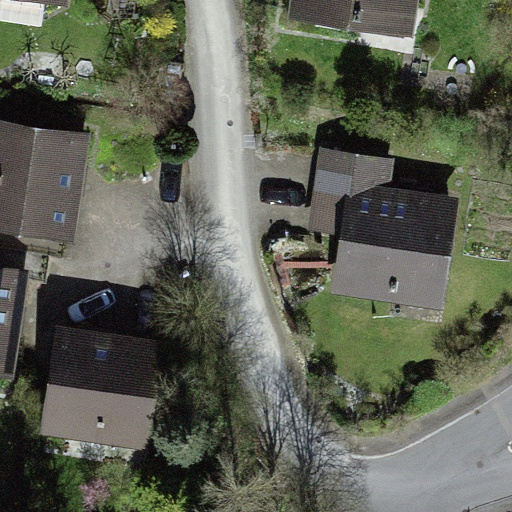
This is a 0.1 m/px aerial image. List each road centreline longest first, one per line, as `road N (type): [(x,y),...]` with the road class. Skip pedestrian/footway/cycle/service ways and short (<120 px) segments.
road 1 (residential): [(197,0),(248,344),(262,372),(377,502)]
road 2 (residential): [(377,502),(511,449)]
